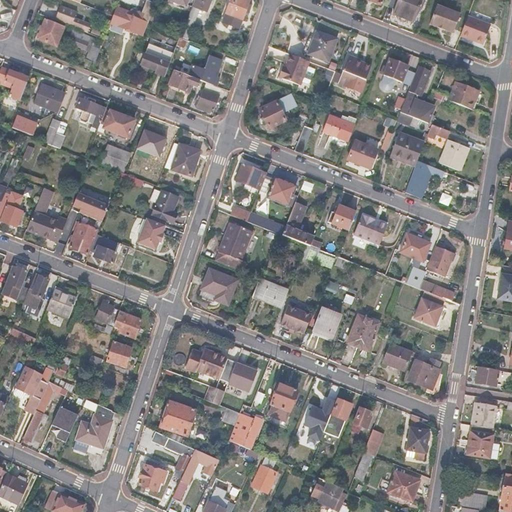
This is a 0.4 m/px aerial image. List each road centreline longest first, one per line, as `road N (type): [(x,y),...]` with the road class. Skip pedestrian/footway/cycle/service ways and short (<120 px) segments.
road 1 (residential): [(449,419),(172,307)]
road 2 (residential): [(479,235),(227,136)]
road 3 (residential): [(227,136),(8,51)]
road 4 (residential): [(506,80),(300,0)]
road 5 (residential): [(109,497),(172,307)]
road 6 (residential): [(449,419),(479,235)]
road 7 (residential): [(172,307),(0,241)]
road 8 (residential): [(172,307),(227,136)]
road 9 (residential): [(227,136),(271,0)]
